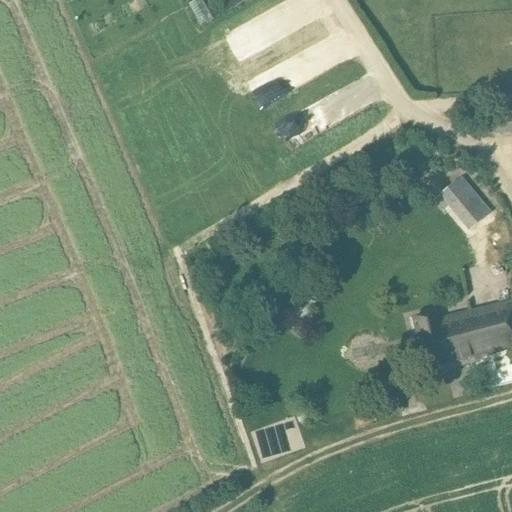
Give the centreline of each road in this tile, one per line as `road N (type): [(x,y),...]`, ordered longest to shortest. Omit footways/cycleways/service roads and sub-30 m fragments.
road 1 (track): [(217,511),(328,451),(511,394)]
road 2 (unclassified): [(335,0),(402,105),(476,144),(511,198)]
